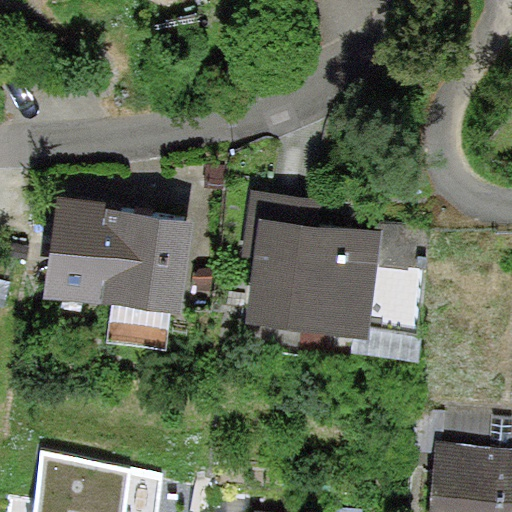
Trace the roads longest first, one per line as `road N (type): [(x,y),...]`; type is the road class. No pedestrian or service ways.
road 1 (residential): [(0,153),(299,96),(397,50),(432,0)]
road 2 (residential): [(493,0),(440,124),(451,178),(511,203)]
